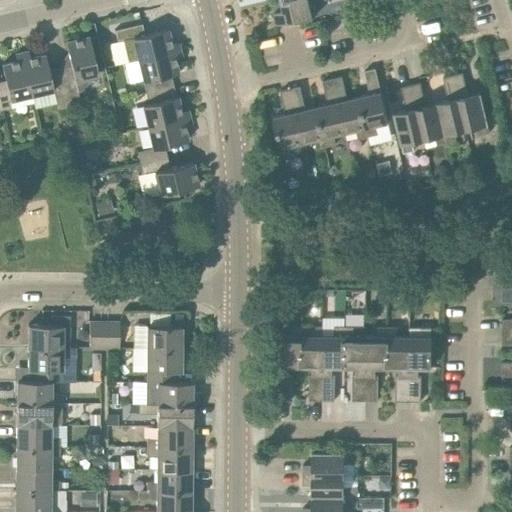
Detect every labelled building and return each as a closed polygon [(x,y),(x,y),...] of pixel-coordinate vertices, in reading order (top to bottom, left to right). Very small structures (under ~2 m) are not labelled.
[(282,0),(281,0),(283,12),(274,14),(277,24),(316,15),(313,3),(325,0),(282,0)] [(134,60),(180,50),(178,43),(171,44),(168,29),(145,35),(142,24),(115,30),(117,41),(129,39),(134,60)] [(71,65),(60,68),(69,106),(80,104),(77,92),(75,81),(98,75),(89,36),(66,42),(71,65)] [(114,42),(120,63),(131,60),(126,39),(114,42)] [(142,93),(174,86),(171,75),(178,73),(175,58),(182,56),(180,50),(134,60),(142,93)] [(69,106),(60,68),(49,70),(45,55),(30,58),(29,51),(22,53),(32,95),(53,90),(58,109),(69,106)] [(32,95),(22,53),(15,54),(17,61),(2,65),(6,80),(0,81),(0,107),(1,110),(12,108),(10,100),(32,95)] [(359,97),(368,137),(379,134),(377,125),(388,123),(376,69),(364,72),(370,95),(359,97)] [(453,75),(464,128),(476,126),(478,135),(489,132),(480,93),(469,96),(463,73),(453,75)] [(437,103),(445,143),(455,140),(453,131),(464,128),(453,75),(443,78),(449,101),(437,103)] [(333,79),(345,133),(356,130),(358,139),(368,137),(359,97),(348,100),(342,77),(333,79)] [(317,107),(326,147),(337,144),(334,136),(345,133),(333,79),(323,81),(328,104),(317,107)] [(411,85),(422,138),(433,136),(436,145),(445,143),(437,103),(426,106),(420,83),(411,85)] [(422,138),(411,85),(401,87),(406,111),(394,114),(403,153),(414,150),(411,141),(422,138)] [(144,128),(190,117),(188,110),(181,112),(178,97),(176,97),(174,86),(142,93),(144,104),(139,106),(144,128)] [(290,89),(303,143),(314,141),(316,149),(326,147),(317,107),(305,110),(300,87),(290,89)] [(303,143),(290,89),(281,91),(286,115),(275,117),(284,157),(294,154),(292,146),(303,143)] [(140,163),(167,157),(164,146),(188,140),(184,125),(191,124),(190,117),(144,128),(149,149),(137,152),(140,163)] [(78,143),(93,139),(91,131),(81,125),(73,128),(78,143)] [(170,168),(167,157),(140,163),(142,174),(138,175),(144,199),(160,195),(199,186),(193,162),(170,168)] [(377,164),(380,175),(391,172),(389,161),(377,164)] [(376,176),(373,162),(364,164),(367,178),(376,176)] [(409,192),(422,189),(419,178),(406,181),(409,192)] [(109,199),(95,202),(98,216),(113,213),(109,199)] [(294,243),(294,232),(280,232),(279,243),(294,243)] [(511,287),(502,287),(502,301),(511,301),(511,287)] [(28,325),(27,347),(61,348),(68,348),(68,316),(49,316),(50,325),(28,325)] [(511,319),(502,319),(502,332),(511,332),(511,319)] [(101,349),(101,320),(89,320),(89,349),(101,349)] [(107,321),(107,350),(119,350),(119,321),(107,321)] [(146,326),(146,349),(180,349),(180,326),(146,326)] [(289,367),(300,367),(301,326),(291,326),(291,336),(279,336),(278,400),(291,400),(291,374),(289,374),(289,367)] [(301,326),(300,367),(311,367),(311,375),(309,375),(308,400),(322,401),(323,336),(311,336),(311,326),(301,326)] [(323,336),(322,401),(334,401),(334,375),(332,375),(332,368),(344,368),(345,326),(334,326),(334,336),(323,336)] [(345,326),(344,368),(355,368),(355,375),(352,375),(352,400),(365,401),(366,337),(367,327),(345,326)] [(366,337),(365,401),(378,401),(378,375),(375,375),(375,368),(387,368),(388,327),(378,327),(378,337),(366,337)] [(388,327),(387,368),(398,368),(398,375),(396,375),(395,401),(408,401),(409,337),(398,337),(398,327),(388,327)] [(409,337),(408,401),(421,401),(421,376),(419,375),(419,368),(431,368),(432,327),(421,327),(421,337),(409,337)] [(511,332),(502,332),(502,345),(511,344),(511,332)] [(61,348),(27,347),(27,370),(34,370),(34,381),(50,381),(60,381),(61,370),(61,348)] [(180,349),(146,349),(146,371),(147,371),(147,382),(157,382),(173,382),(174,371),(180,371),(180,349)] [(100,369),(100,354),(92,353),(91,369),(100,369)] [(511,362),(502,362),(502,376),(511,376),(511,362)] [(50,381),(34,381),(16,381),(16,402),(15,402),(15,403),(60,403),(60,394),(50,394),(50,381)] [(173,382),(157,382),(157,395),(139,395),(139,404),(191,404),(191,382),(173,382)] [(119,394),(110,394),(110,403),(119,403),(119,394)] [(60,403),(15,403),(15,425),(50,425),(60,425),(60,412),(60,403)] [(191,404),(139,404),(138,413),(156,413),(156,426),(157,427),(190,427),(191,427),(191,404)] [(88,412),(88,424),(98,424),(98,412),(88,412)] [(117,415),(106,414),(106,425),(117,425),(117,415)] [(50,425),(15,425),(16,425),(16,446),(60,447),(60,438),(50,437),(50,426),(50,425)] [(190,427),(157,427),(157,438),(147,438),(147,447),(190,448),(190,427)] [(88,434),(88,445),(98,445),(98,434),(88,434)] [(60,447),(16,446),(16,468),(49,468),(49,456),(59,456),(60,447)] [(190,448),(147,447),(147,456),(157,456),(156,469),(191,469),(190,448)] [(304,465),(303,475),(344,475),(344,464),(359,464),(359,453),(313,453),(313,465),(304,465)] [(92,456),(92,467),(102,467),(102,456),(92,456)] [(50,468),(49,468),(16,468),(15,468),(16,468),(16,489),(60,490),(60,481),(50,481),(50,469),(50,468)] [(104,469),(104,484),(118,484),(118,469),(104,469)] [(191,469),(156,469),(157,470),(157,482),(146,482),(146,491),(190,491),(191,470),(191,469)] [(344,475),(303,475),(303,485),(313,485),(313,496),(358,497),(359,487),(344,487),(344,475)] [(390,487),(390,477),(379,477),(379,487),(390,487)] [(65,490),(60,490),(16,489),(15,511),(65,511),(65,490)] [(190,491),(146,491),(137,491),(137,500),(156,500),(156,511),(155,511),(190,511),(190,491)] [(96,492),(80,492),(80,509),(96,509),(96,492)] [(358,497),(313,496),(313,509),(303,509),(303,511),(343,511),(344,507),(358,507),(358,497)] [(384,497),(371,497),(371,507),(384,507),(384,497)]
